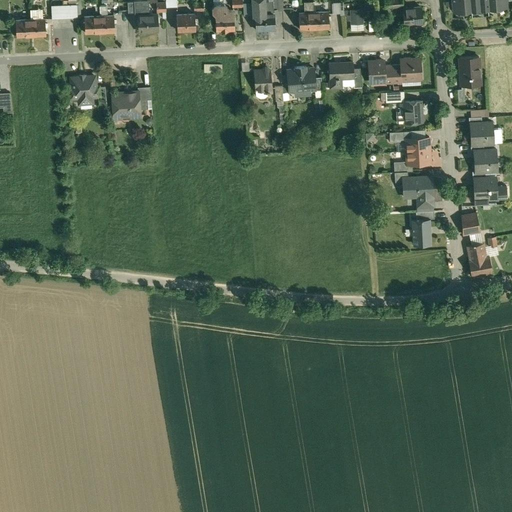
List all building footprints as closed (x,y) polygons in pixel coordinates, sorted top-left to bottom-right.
[(147,0),(148,1),(134,1),(134,2),(134,13),(135,16),(138,16),(139,32),(157,31),(157,15),(149,15),(148,4),(156,4),(156,3),(155,0),(147,0)] [(176,0),(165,0),(165,2),(166,8),(177,8),(176,0)] [(264,0),(251,0),(253,15),(254,15),(256,31),(275,29),(274,10),(274,9),(273,9),(273,0),(272,1),(264,1),(264,0)] [(282,0),(271,0),(272,1),(273,0),(273,9),(274,9),(274,10),(283,10),(282,0)] [(392,0),(384,1),(385,9),(403,7),(402,0),(392,0)] [(452,0),(454,12),(463,11),(464,12),(471,12),(471,11),(478,10),(480,11),(496,9),(497,8),(506,7),(505,0),(452,0)] [(165,2),(156,3),(156,4),(156,11),(166,11),(166,8),(165,2)] [(203,3),(193,4),(194,11),(204,11),(203,3)] [(333,4),(333,14),(344,14),(344,3),(333,4)] [(70,6),(51,6),(52,19),(70,18),(70,6)] [(227,7),(217,7),(214,10),(214,14),(217,16),(217,26),(216,26),(216,28),(217,29),(217,32),(220,32),(220,33),(224,32),(235,31),(234,11),(229,11),(229,9),(227,7)] [(421,8),(402,10),(404,26),(423,24),(421,8)] [(352,13),(353,34),(365,34),(364,13),(352,13)] [(194,14),(176,15),(177,31),(195,30),(194,14)] [(313,14),(299,15),(299,30),(314,30),(313,14)] [(329,14),(313,14),(314,30),(330,29),(329,14)] [(99,16),(84,17),(85,33),(100,32),(99,16)] [(113,16),(99,16),(100,32),(114,31),(113,16)] [(44,19),(30,20),(30,36),(45,35),(44,19)] [(30,20),(15,20),(16,36),(30,36),(30,20)] [(479,57),(459,58),(461,86),(481,85),(479,57)] [(420,59),(400,60),(400,65),(401,81),(402,81),(402,80),(420,79),(420,80),(421,80),(420,59)] [(353,62),(329,64),(330,88),(341,88),(341,79),(353,78),(354,78),(353,69),(353,62)] [(384,62),(368,62),(369,82),(385,82),(385,81),(385,66),(384,62)] [(400,65),(392,66),(393,84),(402,83),(402,81),(401,81),(400,65)] [(392,66),(385,66),(385,81),(385,82),(385,84),(393,84),(392,66)] [(293,70),(287,71),(288,87),(289,93),(294,93),(296,94),(296,97),(303,96),(300,67),(295,68),(293,70)] [(308,69),(306,67),(300,67),(303,96),(309,96),(309,93),(311,91),(316,91),(315,78),(314,68),(308,69)] [(262,70),(254,71),(256,96),(259,98),(264,98),(267,96),(267,92),(269,92),(272,90),(270,70),(267,68),(265,68),(262,70)] [(360,68),(353,69),(354,78),(353,78),(354,89),(362,88),(360,68)] [(95,76),(85,77),(85,76),(80,77),(71,78),(72,89),(70,89),(71,98),(79,97),(79,103),(92,102),(92,96),(98,96),(99,96),(98,87),(96,87),(95,76)] [(105,86),(98,87),(99,96),(98,96),(99,105),(107,104),(105,86)] [(282,86),(275,87),(276,101),(283,101),(283,94),(282,87),(282,86)] [(150,87),(137,88),(138,92),(139,92),(140,110),(146,109),(145,100),(151,100),(150,87)] [(138,92),(112,94),(113,113),(129,112),(129,117),(140,116),(140,110),(139,92),(138,92)] [(403,92),(385,93),(386,101),(404,100),(403,92)] [(10,93),(0,93),(0,108),(1,108),(1,107),(11,106),(10,93)] [(421,101),(404,102),(404,103),(402,105),(402,109),(404,110),(405,123),(422,123),(422,122),(424,120),(424,116),(422,114),(421,101)] [(484,110),(468,111),(469,118),(481,117),(485,117),(484,110)] [(482,124),(469,124),(471,145),(483,145),(494,144),(493,123),(482,123),(482,124)] [(410,132),(394,133),(395,143),(406,142),(405,139),(411,138),(410,132)] [(411,138),(405,139),(406,142),(406,152),(430,151),(429,137),(411,138)] [(484,151),(473,151),(474,172),(475,173),(485,172),(498,171),(496,150),(484,151)] [(430,151),(406,152),(407,162),(406,162),(407,165),(407,166),(412,165),(430,164),(430,151)] [(408,179),(402,179),(402,180),(403,197),(419,196),(420,206),(433,205),(432,195),(433,195),(432,177),(408,179)] [(485,178),(473,179),(474,200),(489,199),(507,198),(506,186),(497,186),(496,177),(485,178)] [(434,219),(433,211),(416,212),(417,220),(430,219),(434,219)] [(477,214),(461,216),(464,235),(480,233),(477,214)] [(417,220),(411,220),(412,227),(414,227),(415,246),(432,245),(430,219),(417,220)] [(483,244),(467,246),(470,260),(469,260),(472,277),(492,274),(489,257),(485,257),(483,244)]
